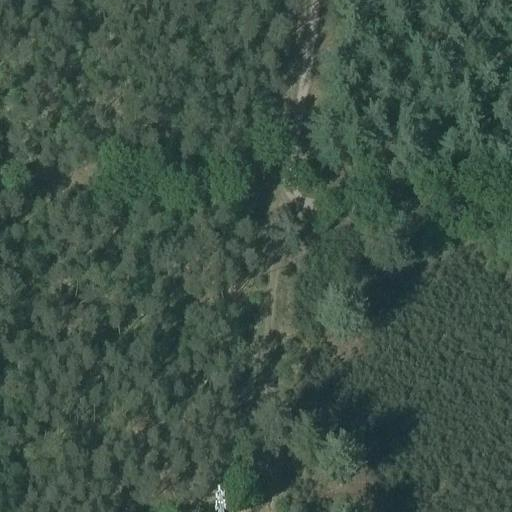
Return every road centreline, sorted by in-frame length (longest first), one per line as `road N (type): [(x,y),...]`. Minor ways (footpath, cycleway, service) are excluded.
road 1 (track): [(281,209),(255,416),(255,511)]
road 2 (track): [(511,224),(281,209)]
road 3 (track): [(70,184),(281,209)]
road 4 (track): [(281,209),(314,0)]
